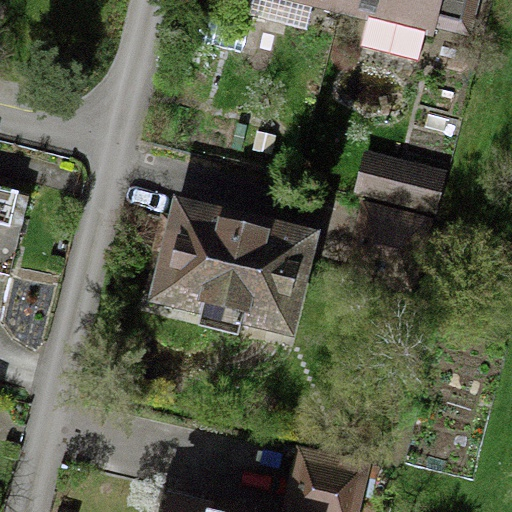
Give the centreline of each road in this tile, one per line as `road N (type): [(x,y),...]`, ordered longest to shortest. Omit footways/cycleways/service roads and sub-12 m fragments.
road 1 (residential): [(26,511),(115,145)]
road 2 (residential): [(115,145),(150,0)]
